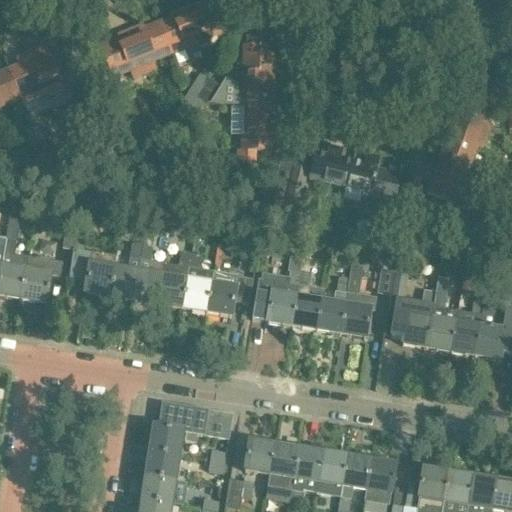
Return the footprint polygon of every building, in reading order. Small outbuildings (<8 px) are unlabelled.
[(201,9),(159,27),(171,56),(224,34),(216,16),(205,20),(201,9)] [(120,42),(100,51),(112,80),(126,74),(130,83),(154,72),(151,64),(171,56),(159,27),(144,33),(142,30),(119,39),(120,42)] [(30,62),(6,72),(19,102),(20,106),(44,95),(53,96),(65,91),(45,46),(27,53),(30,62)] [(223,90),(213,106),(242,110),(274,110),(275,64),(275,57),(259,57),(259,48),(243,48),(243,64),(242,95),(235,95),(235,88),(227,84),(223,90)] [(0,110),(19,102),(6,72),(0,74),(0,110)] [(202,77),(176,119),(193,129),(207,106),(213,106),(223,90),(202,77)] [(471,77),(448,140),(477,151),(501,88),(471,77)] [(236,154),(236,175),(254,175),(255,156),(273,156),(274,110),(242,110),(241,155),(236,154)] [(40,128),(32,131),(38,144),(46,140),(40,128)] [(32,131),(23,135),(29,148),(38,144),(32,131)] [(448,140),(426,196),(441,202),(441,203),(456,208),(477,151),(448,140)] [(315,157),(309,183),(319,186),(317,193),(343,199),(352,166),(340,163),(342,158),(327,154),(326,160),(315,157)] [(352,166),(343,199),(359,203),(361,196),(394,205),(401,179),(377,173),(380,162),(366,158),(363,169),(352,166)] [(285,159),(279,180),(287,182),(290,168),(296,170),(298,162),(285,159)] [(287,182),(282,203),(303,208),(307,191),(303,190),(308,173),(296,170),(290,168),(287,182)] [(412,179),(406,203),(419,206),(425,182),(412,179)] [(269,213),(267,223),(283,226),(286,209),(277,207),(269,213)] [(7,228),(5,243),(16,244),(20,216),(9,215),(7,228)] [(64,237),(62,252),(73,254),(75,239),(64,237)] [(73,254),(69,282),(86,285),(84,297),(109,301),(114,272),(116,259),(83,254),(86,241),(75,239),(73,254)] [(5,243),(1,270),(25,274),(26,274),(28,261),(14,259),(16,245),(5,243)] [(114,272),(109,301),(133,305),(142,250),(132,248),(127,274),(114,272)] [(142,250),(133,305),(157,309),(164,267),(150,265),(153,251),(142,250)] [(164,267),(157,309),(182,313),(188,272),(191,257),(180,256),(178,269),(164,267)] [(191,257),(188,272),(199,274),(201,259),(191,257)] [(258,283),(252,322),(267,325),(267,326),(292,330),(300,275),(303,261),(292,259),(288,287),(258,283)] [(25,274),(20,303),(46,307),(50,280),(60,281),(63,267),(56,265),(52,263),(47,262),(43,261),(39,261),(35,262),(28,261),(26,274),(25,274)] [(349,282),(347,297),(357,299),(359,284),(362,270),(351,268),(349,282)] [(1,270),(0,274),(0,300),(20,303),(25,274),(1,270)] [(188,272),(182,313),(206,317),(212,276),(199,274),(188,272)] [(300,275),(292,330),(316,334),(321,305),(308,303),(310,291),(309,291),(311,276),(300,275)] [(212,276),(206,317),(231,321),(233,305),(249,308),(253,283),(237,280),(212,276)] [(406,278),(394,276),(390,300),(402,301),(406,278)] [(321,305),(316,334),(340,338),(345,309),(347,297),(349,282),(338,281),(336,295),(335,295),(333,307),(321,305)] [(403,342),(402,348),(426,352),(435,296),(424,294),(422,309),(396,305),(391,340),(403,342)] [(435,296),(426,352),(450,356),(457,315),(443,312),(445,298),(435,296)] [(345,309),(340,338),(365,342),(369,315),(373,316),(375,302),(359,299),(357,299),(347,297),(345,309)] [(457,315),(450,356),(474,360),(479,330),(481,319),(483,309),(484,304),(473,302),(470,317),(457,315)] [(479,330),(474,360),(499,364),(501,356),(511,357),(511,314),(506,313),(505,321),(499,320),(493,311),(483,309),(481,319),(479,330)] [(165,411),(162,432),(182,435),(182,436),(186,437),(185,445),(196,447),(198,438),(203,439),(207,417),(165,411)] [(207,417),(203,439),(216,441),(220,416),(207,414),(207,417)] [(220,416),(216,441),(229,443),(233,418),(220,416)] [(153,430),(149,455),(178,460),(182,436),(182,435),(162,432),(153,430)] [(249,446),(244,475),(269,479),(273,450),(249,446)] [(269,479),(267,490),(281,492),(279,507),(289,509),(292,494),(298,453),(273,450),(269,479)] [(322,457),(315,498),(340,502),(346,461),(338,460),(336,454),(327,452),(323,457),(322,457)] [(298,453),(292,494),(302,496),(315,498),(322,457),(298,453)] [(212,454),(210,465),(225,467),(227,457),(212,454)] [(149,455),(145,479),(175,484),(178,460),(149,455)] [(371,465),(346,461),(340,502),(338,511),(348,511),(352,492),(366,494),(371,465)] [(210,465),(208,476),(223,478),(225,467),(210,465)] [(366,494),(364,506),(389,510),(395,469),(371,465),(366,494)] [(423,473),(416,511),(441,511),(447,477),(423,473)] [(447,477),(441,511),(466,511),(472,481),(447,477)] [(171,508),(175,484),(145,479),(145,480),(140,482),(138,492),(143,495),(141,503),(171,508)] [(472,481),(466,511),(476,511),(477,511),(478,511),(491,511),(496,485),(472,481)] [(229,484),(224,511),(226,511),(238,511),(241,501),(251,503),(253,488),(229,484)] [(511,511),(511,487),(496,485),(491,511),(511,511)] [(395,491),(391,511),(402,511),(404,511),(407,493),(395,491)] [(292,494),(289,509),(300,510),(302,496),(292,494)] [(141,503),(139,511),(170,511),(171,508),(141,503)]
